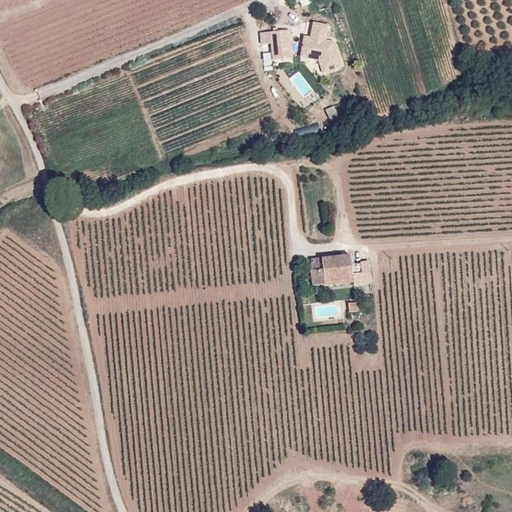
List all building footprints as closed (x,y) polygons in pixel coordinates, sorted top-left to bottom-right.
[(126,88),(247,36),(238,15),(117,67),(126,88)] [(303,36),(300,58),(318,61),(322,74),(343,67),(335,41),(327,40),(329,25),(312,22),(310,37),(303,36)] [(292,59),(289,30),(259,33),(260,44),(269,44),(271,60),(292,59)] [(250,42),(137,92),(154,131),(267,82),(250,42)] [(165,157),(307,97),(297,74),(156,135),(165,157)] [(349,253),(328,255),(330,283),(350,281),(351,285),(369,284),(367,261),(350,262),(349,253)] [(330,283),(328,255),(307,256),(309,283),(323,282),(323,283),(330,283)] [(355,299),(345,300),(345,309),(355,308),(355,299)]
